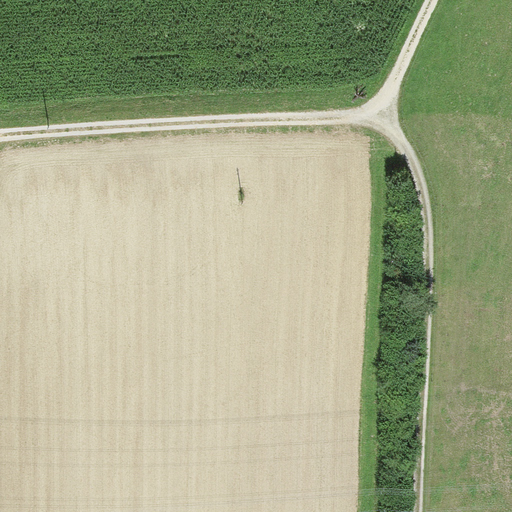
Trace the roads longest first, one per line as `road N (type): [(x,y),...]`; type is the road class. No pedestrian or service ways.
road 1 (track): [(418,511),(426,209),(408,150),(380,113),(431,0)]
road 2 (track): [(380,113),(0,136)]
